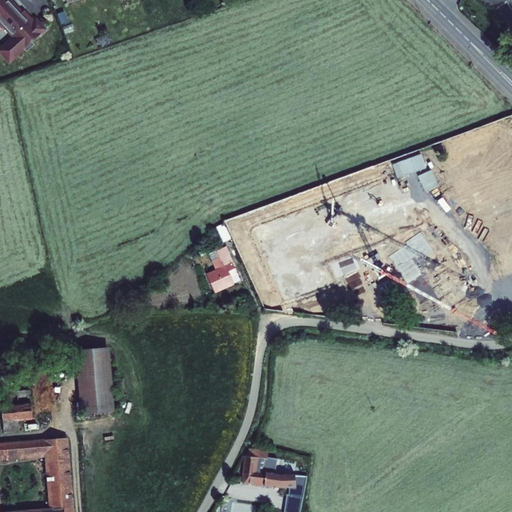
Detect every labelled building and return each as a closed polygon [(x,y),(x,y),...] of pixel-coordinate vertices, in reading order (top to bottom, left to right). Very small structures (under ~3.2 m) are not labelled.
[(2,0),(0,2),(0,20),(2,19),(19,37),(5,51),(16,63),(31,49),(37,42),(51,29),(42,19),(40,21),(30,11),(28,12),(24,8),(26,6),(19,0),(2,0)] [(342,175),(348,195),(382,184),(376,164),(342,175)] [(339,180),(228,217),(260,313),(280,307),(277,298),(286,295),(267,238),(256,242),(253,231),(267,226),(270,234),(310,221),(305,205),(343,193),(339,180)] [(239,273),(235,263),(210,275),(218,290),(235,282),(233,277),(239,273)] [(76,351),(82,413),(118,410),(113,348),(76,351)] [(9,392),(10,405),(6,405),(7,420),(35,418),(34,391),(9,392)] [(54,510),(29,511),(75,511),(69,439),(0,443),(0,511),(19,511),(17,511),(3,511),(0,490),(0,455),(49,452),(54,510)] [(248,448),(245,456),(242,481),(250,483),(266,485),(281,486),(289,486),(289,494),(286,494),(283,511),(300,511),(302,505),(309,473),(278,472),(275,471),(277,458),(267,457),(268,451),(248,448)]
